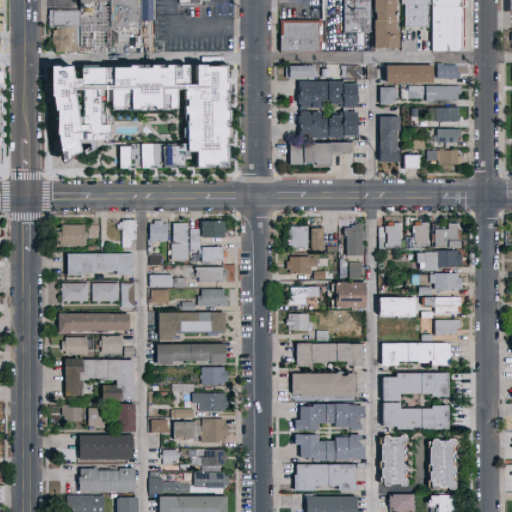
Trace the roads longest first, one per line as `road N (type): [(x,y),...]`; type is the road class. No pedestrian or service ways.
road 1 (residential): [(0,199),(511,197)]
road 2 (residential): [(260,511),(258,0)]
road 3 (residential): [(491,511),(489,0)]
road 4 (secondary): [(30,511),(30,253)]
road 5 (secondary): [(30,144),(31,0)]
